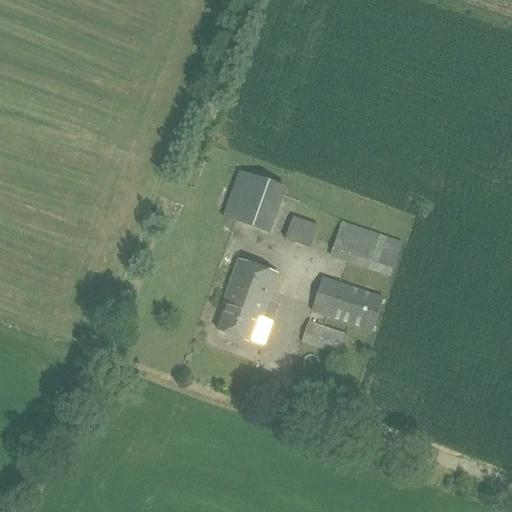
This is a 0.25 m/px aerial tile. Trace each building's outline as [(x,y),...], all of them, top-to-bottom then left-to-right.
[(283,189),(238,173),(222,218),(267,234),(283,189)] [(318,227),(292,218),(284,241),(309,249),(318,227)] [(401,242),(341,222),(329,258),(388,279),(401,243),(401,242)] [(263,313),(277,276),(237,261),(222,304),(226,305),(216,331),(248,343),(260,311),(263,313)] [(322,279),(311,312),(371,332),(382,299),(322,279)] [(308,323),(301,344),(338,357),(345,334),(308,323)]
